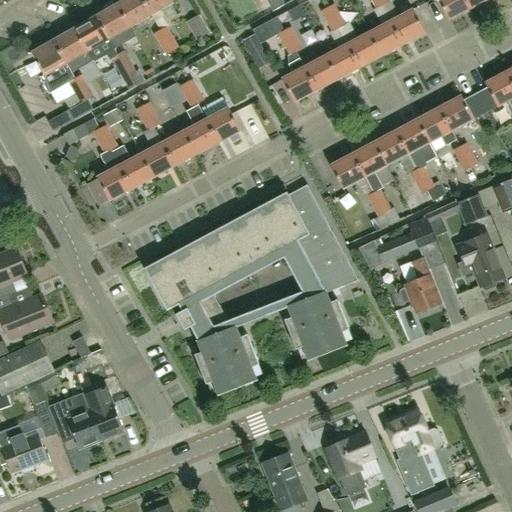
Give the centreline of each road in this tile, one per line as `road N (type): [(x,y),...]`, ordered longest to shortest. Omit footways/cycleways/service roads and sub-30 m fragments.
road 1 (residential): [(76,252),(437,56),(467,58),(511,35)]
road 2 (tertiary): [(187,453),(451,348)]
road 3 (residential): [(187,453),(81,275),(76,252)]
road 4 (tertiary): [(36,511),(187,453)]
road 5 (residential): [(511,480),(451,348)]
